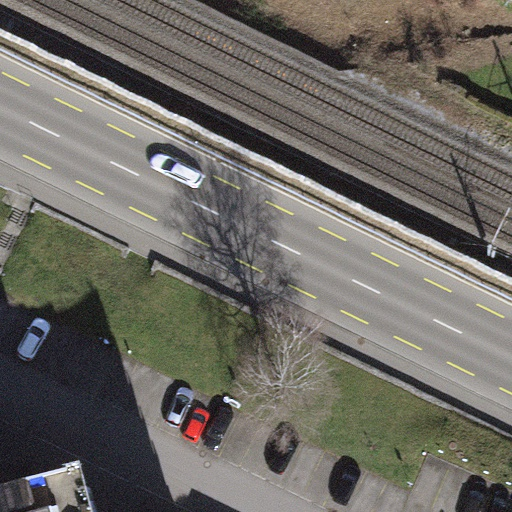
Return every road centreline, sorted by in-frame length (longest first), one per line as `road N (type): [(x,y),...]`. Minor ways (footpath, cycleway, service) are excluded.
road 1 (primary): [(0,108),(511,358)]
road 2 (residential): [(260,511),(0,388)]
